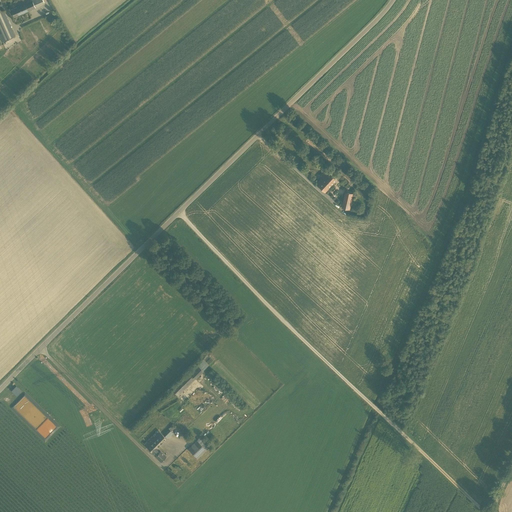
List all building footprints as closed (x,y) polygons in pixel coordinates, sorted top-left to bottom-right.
[(44,2),(43,0),(18,0),(17,1),(19,6),(11,10),(14,17),(36,7),(35,6),(44,2)] [(0,36),(2,42),(11,38),(15,36),(0,2),(0,36)] [(337,180),(328,171),(322,178),(317,183),(326,191),(337,180)] [(350,209),(353,194),(346,192),(343,203),(347,204),(346,208),(350,209)] [(172,390),(178,396),(203,371),(205,368),(200,363),(198,365),(172,390)] [(23,390),(18,385),(14,390),(19,394),(23,390)] [(161,461),(166,456),(158,448),(167,439),(173,433),(170,430),(164,436),(158,430),(149,438),(153,442),(147,447),(161,461)] [(188,449),(197,458),(201,454),(203,453),(206,450),(197,440),(188,449)]
